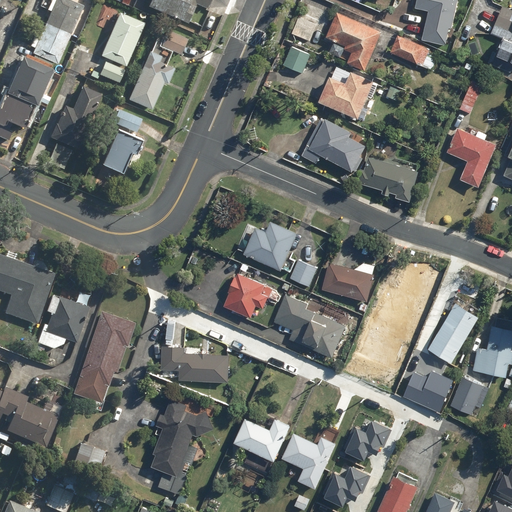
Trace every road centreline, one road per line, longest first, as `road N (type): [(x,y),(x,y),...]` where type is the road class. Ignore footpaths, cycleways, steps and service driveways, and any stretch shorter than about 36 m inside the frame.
road 1 (residential): [(511,267),(201,146)]
road 2 (residential): [(0,186),(97,228),(143,230),(175,205),(201,146)]
road 3 (residential): [(201,146),(266,0)]
